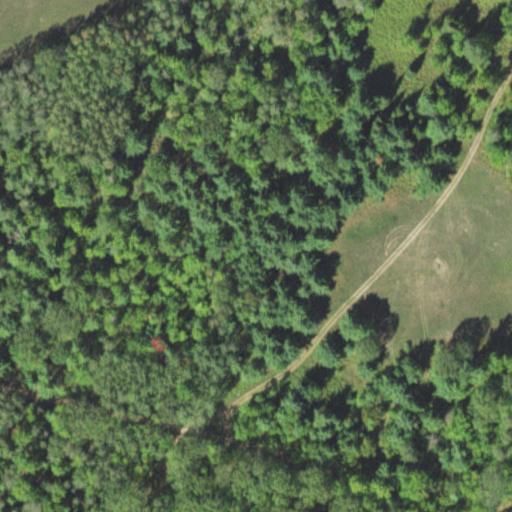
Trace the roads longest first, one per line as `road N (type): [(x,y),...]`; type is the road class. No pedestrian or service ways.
road 1 (track): [(189,435),(384,269),(511,92)]
road 2 (track): [(397,511),(386,489),(0,380)]
